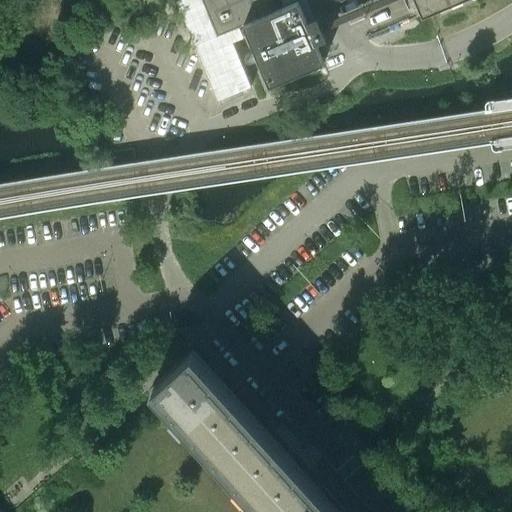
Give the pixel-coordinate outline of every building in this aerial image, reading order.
[(132,0),(133,0),(202,0),(218,35),(239,26),(243,24),(275,10),(273,6),(270,0),(132,0)] [(201,0),(175,0),(218,100),(251,86),(232,41),(243,37),(239,26),(218,35),(217,35),(201,0)] [(275,10),(243,24),(256,53),(257,57),(269,85),(324,62),(323,60),(316,42),(326,38),(323,30),(393,0),(375,0),(320,23),(317,15),(306,20),(298,0),(275,10)] [(338,0),(339,1),(341,0),(413,0),(422,18),(465,0),(338,0)] [(346,511),(322,485),(319,488),(193,349),(151,387),(264,511),(346,511)]
